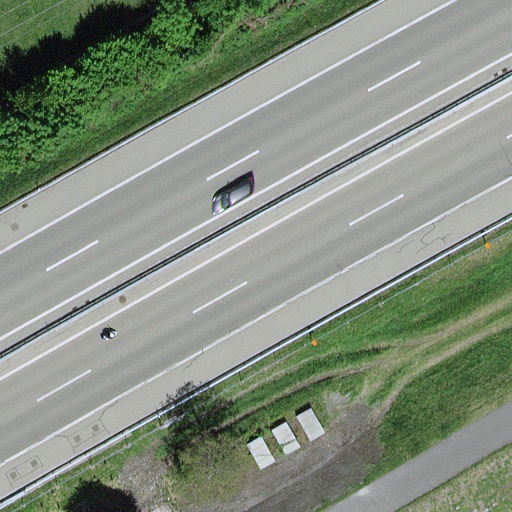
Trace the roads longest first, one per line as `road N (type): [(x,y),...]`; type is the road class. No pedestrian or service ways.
road 1 (motorway): [(0,429),(155,335),(511,142)]
road 2 (motorway): [(511,16),(0,298)]
road 3 (track): [(511,419),(356,511)]
road 4 (track): [(116,0),(0,70)]
